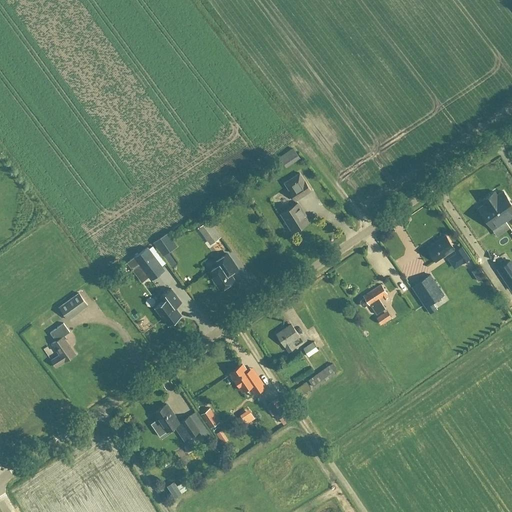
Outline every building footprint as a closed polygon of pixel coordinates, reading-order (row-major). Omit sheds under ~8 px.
[(311,191),(299,173),(284,183),(295,201),(311,191)] [(493,193),(487,197),(504,222),(511,216),(511,206),(502,193),(496,197),(493,193)] [(504,222),(487,197),(481,201),(484,205),(478,210),(492,230),(504,222)] [(309,222),(297,203),(281,214),(292,233),(295,231),(297,231),(299,230),(300,228),(309,222)] [(208,221),(203,225),(215,241),(220,237),(208,221)] [(435,262),(454,249),(445,236),(426,249),(435,262)] [(147,248),(134,258),(151,280),(163,270),(147,248)] [(455,252),(457,254),(449,260),(454,268),(462,262),(463,263),(469,259),(461,248),(455,252)] [(237,269),(227,254),(214,263),(216,267),(209,272),(212,277),(211,279),(214,283),(216,283),(220,290),(234,281),(229,274),(237,269)] [(511,265),(509,262),(498,269),(511,290),(511,265)] [(412,288),(425,307),(432,303),(443,295),(430,275),(412,288)] [(501,288),(506,284),(501,276),(496,279),(501,288)] [(385,309),(378,299),(387,294),(381,285),(363,296),(364,298),(360,301),(360,303),(362,306),(364,307),(368,304),(369,306),(370,305),(376,315),(385,309)] [(181,303),(171,289),(160,297),(163,301),(154,308),(168,326),(181,316),(174,308),(181,303)] [(78,293),(59,307),(68,319),(87,306),(78,293)] [(387,311),(376,318),(380,324),(391,317),(387,311)] [(59,355),(51,361),(56,368),(64,362),(75,354),(63,336),(69,332),(63,324),(50,333),(56,341),(51,344),(59,355)] [(276,335),(285,346),(289,352),(295,348),(291,342),(299,336),(291,325),(276,335)] [(318,350),(313,343),(303,349),(308,357),(318,350)] [(247,372),(242,365),(230,373),(242,391),(249,386),(254,394),(264,387),(252,369),(247,372)] [(309,382),(313,388),(335,372),(331,366),(309,382)] [(296,400),(311,389),(306,382),(291,393),(296,400)] [(275,387),(269,390),(274,399),(280,396),(275,387)] [(277,421),(287,414),(277,398),(267,405),(277,421)] [(174,426),(178,423),(166,404),(153,412),(158,420),(151,424),(159,436),(166,432),(174,426)] [(209,428),(216,423),(218,422),(209,408),(200,414),(209,428)] [(199,431),(188,416),(180,422),(190,437),(199,431)] [(176,456),(171,459),(179,470),(183,467),(176,456)] [(176,482),(181,489),(189,483),(184,476),(176,482)]
